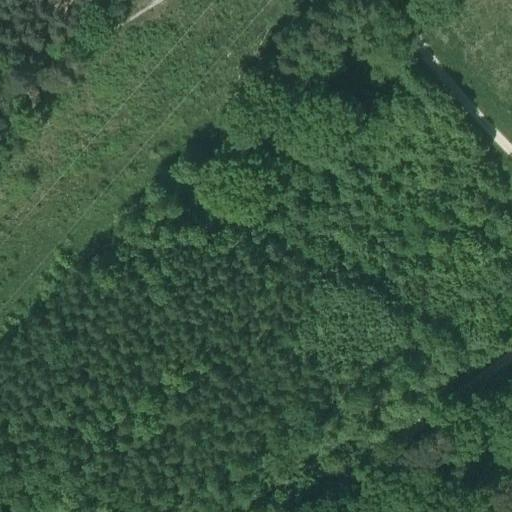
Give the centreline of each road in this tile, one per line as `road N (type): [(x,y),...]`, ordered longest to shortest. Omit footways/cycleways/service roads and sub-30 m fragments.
road 1 (track): [(371,0),(511,147)]
road 2 (track): [(0,100),(162,0)]
road 3 (unknown): [(119,0),(0,62)]
